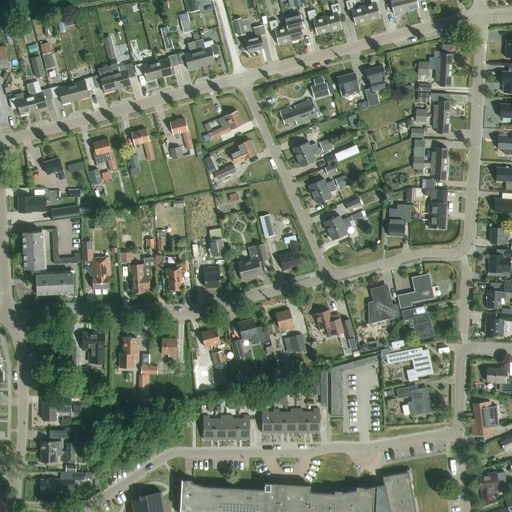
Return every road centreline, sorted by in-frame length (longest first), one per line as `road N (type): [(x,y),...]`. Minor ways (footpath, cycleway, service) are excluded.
road 1 (residential): [(80,511),(176,454),(366,449),(458,434)]
road 2 (residential): [(8,313),(192,313),(329,278)]
road 3 (residential): [(0,142),(241,79)]
road 4 (residential): [(241,79),(479,18)]
road 5 (unclassified): [(466,251),(479,18)]
road 6 (residential): [(329,278),(241,79)]
road 7 (residential): [(16,511),(23,388),(20,342),(8,313)]
road 8 (residential): [(329,278),(466,251)]
road 9 (residential): [(8,313),(0,182)]
